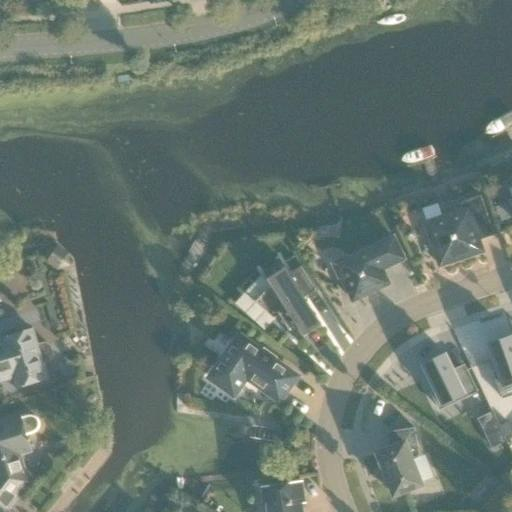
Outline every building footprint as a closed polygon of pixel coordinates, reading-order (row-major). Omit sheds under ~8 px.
[(480,241),(494,236),(481,196),(462,202),(465,210),(442,218),(438,204),(423,209),(427,223),(426,223),(440,266),(483,252),(480,241)] [(405,237),(407,241),(412,242),(415,239),(416,234),(413,230),(408,229),(404,232),(405,237)] [(342,277),(353,301),(389,284),(382,270),(404,259),(394,238),(348,259),(347,257),(333,264),(340,278),(342,277)] [(298,327),(304,337),(322,326),(304,298),(316,291),(301,267),(289,274),(285,268),(268,280),(271,286),(257,302),(255,300),(254,301),(275,321),(276,320),(274,318),(280,315),(290,331),(298,327)] [(45,344),(37,346),(32,330),(2,339),(3,342),(0,343),(0,381),(14,378),(17,388),(48,379),(43,362),(51,360),(53,354),(51,347),(45,344)] [(511,343),(509,336),(488,344),(498,370),(493,372),(498,385),(511,380),(511,343)] [(297,377),(240,337),(210,378),(234,395),(247,377),(280,401),(297,377)] [(444,354),(424,365),(438,389),(433,392),(440,404),(464,391),(466,394),(477,387),(466,368),(455,374),(444,354)] [(491,413),(478,419),(485,434),(499,428),(491,413)] [(35,416),(32,415),(28,415),(21,418),(20,417),(0,423),(0,509),(3,511),(5,511),(25,487),(15,456),(31,451),(26,435),(34,433),(37,431),(39,429),(40,425),(40,422),(38,418),(35,416)] [(511,429),(508,422),(500,425),(506,438),(511,435),(511,429)] [(390,449),(377,454),(394,496),(422,485),(412,459),(419,456),(415,428),(387,433),(390,449)] [(303,511),(302,503),(305,503),(302,482),(262,488),(262,489),(265,488),(268,511),(303,511)]
